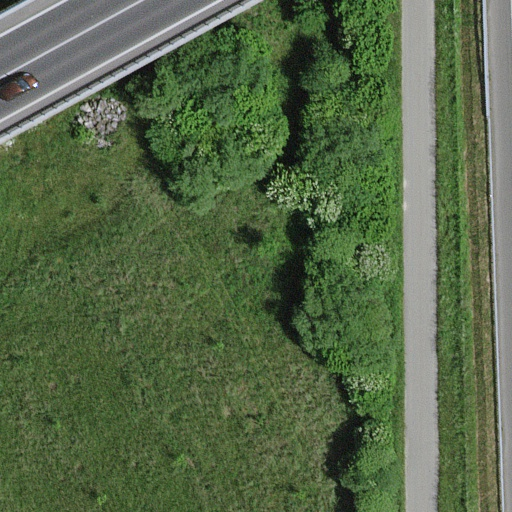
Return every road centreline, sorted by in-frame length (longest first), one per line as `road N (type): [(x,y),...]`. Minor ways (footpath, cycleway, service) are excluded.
road 1 (unclassified): [(424,511),(417,0)]
road 2 (secondary): [(0,80),(144,0)]
